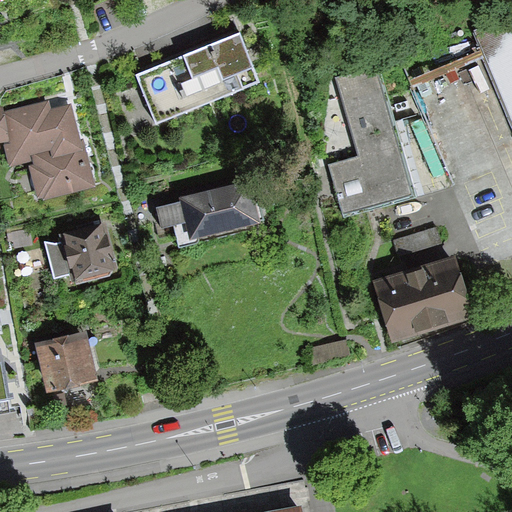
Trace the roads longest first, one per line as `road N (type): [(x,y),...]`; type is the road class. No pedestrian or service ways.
road 1 (secondary): [(0,468),(282,412),(511,332)]
road 2 (residential): [(195,0),(87,53)]
